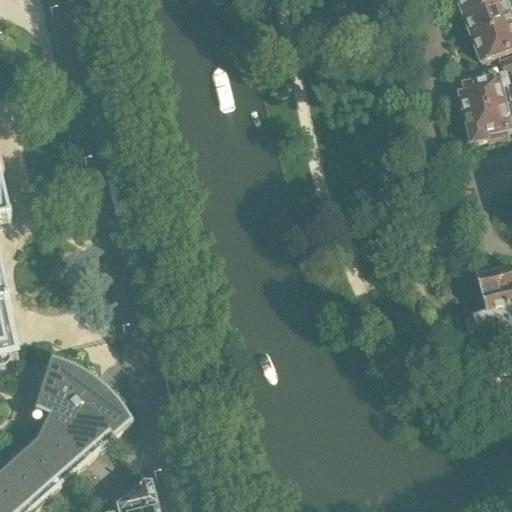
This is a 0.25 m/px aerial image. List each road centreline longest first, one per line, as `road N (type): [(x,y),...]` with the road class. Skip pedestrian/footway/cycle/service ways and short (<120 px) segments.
road 1 (tertiary): [(178,436),(73,0)]
road 2 (residential): [(511,166),(461,178),(431,155),(421,134),(425,51),(413,0)]
road 3 (residential): [(81,511),(154,446),(178,436)]
